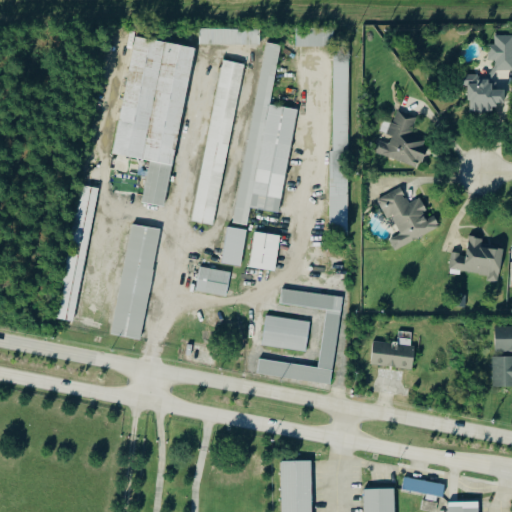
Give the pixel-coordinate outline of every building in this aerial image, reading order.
[(296,28),(332,29),(331,46),(295,45),(296,28)] [(259,30),(259,45),(199,44),(199,29),(259,30)] [(511,35),(496,35),(496,44),(490,44),(490,60),(493,60),(493,76),(464,76),(464,85),(471,85),(471,111),(496,111),(496,103),(506,103),(506,81),(498,81),(498,70),(511,70),(511,35)] [(112,153),(135,37),(164,43),(141,159),(112,153)] [(172,164),(142,158),(165,43),(195,49),(172,164)] [(232,223),(266,43),(280,45),(246,225),(232,223)] [(191,220),(223,61),(245,65),(213,225),(191,220)] [(373,153),(421,167),(427,147),(425,146),(428,138),(413,134),(418,116),(398,110),(388,143),(377,139),(373,153)] [(73,319),(54,315),(80,186),(99,190),(73,319)] [(396,250),(442,227),(435,215),(431,218),(421,198),(410,203),(402,187),(379,199),(388,218),(393,215),(402,233),(391,239),(396,250)] [(112,333),(132,226),(159,231),(139,338),(112,333)] [(221,264),(227,228),(246,231),(240,267),(221,264)] [(249,267),(255,233),(281,237),(275,271),(249,267)] [(500,283),(505,250),(483,247),(484,238),(470,236),(468,255),(453,253),(451,270),(489,275),(489,281),(500,283)] [(200,267),(229,272),(224,296),(196,291),(200,267)] [(340,312),(280,304),(282,289),(342,298),(340,312)] [(309,323),(304,352),(261,345),(266,316),(309,323)] [(511,327),(511,351),(494,351),(494,327),(511,327)] [(414,346),(411,370),(370,364),(373,341),(414,346)] [(511,358),(511,386),(492,387),(492,358),(511,358)] [(331,370),(329,385),(256,374),(258,359),(331,370)] [(310,511),(281,511),(280,462),(310,462),(310,511)] [(404,478),(443,485),(441,498),(402,491),(404,478)] [(393,511),(363,511),(363,490),(393,489),(393,511)] [(477,511),(447,511),(447,504),(477,503),(477,511)]
